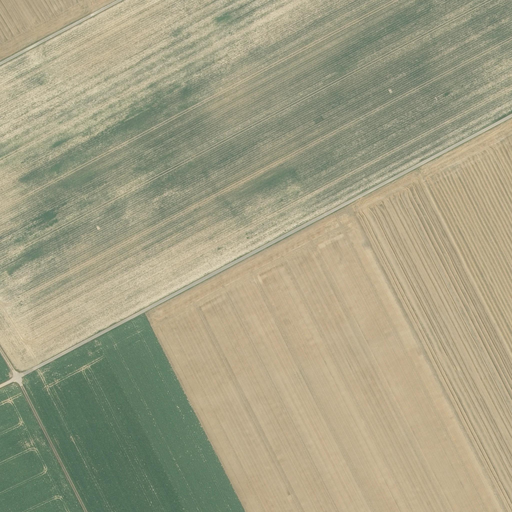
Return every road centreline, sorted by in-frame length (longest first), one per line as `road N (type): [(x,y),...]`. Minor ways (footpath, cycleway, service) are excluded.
road 1 (track): [(511,116),(0,386)]
road 2 (track): [(85,511),(0,350)]
road 3 (track): [(119,0),(0,63)]
